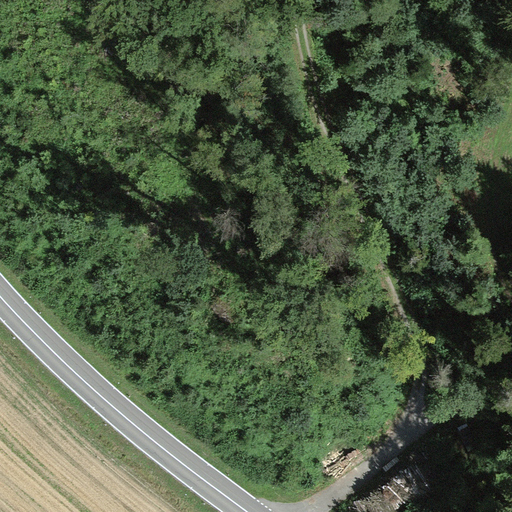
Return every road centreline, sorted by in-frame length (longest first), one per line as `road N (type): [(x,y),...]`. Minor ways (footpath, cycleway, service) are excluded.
road 1 (track): [(304,511),(381,463),(433,371),(430,318),(331,87),(320,0)]
road 2 (secondary): [(0,293),(112,405),(247,511)]
